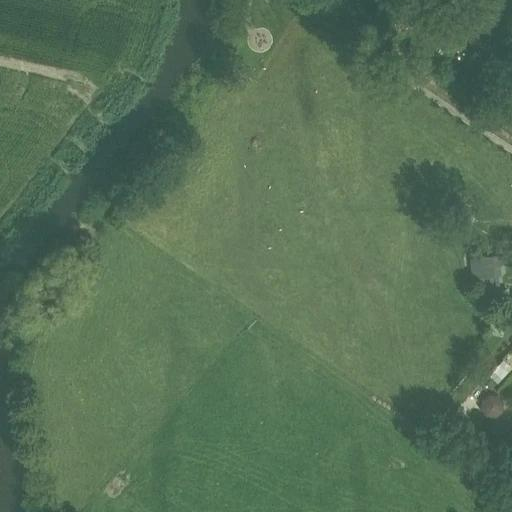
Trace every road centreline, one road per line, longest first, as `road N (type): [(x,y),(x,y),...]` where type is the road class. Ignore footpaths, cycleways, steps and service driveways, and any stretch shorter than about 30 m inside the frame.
road 1 (track): [(511,470),(257,306)]
road 2 (track): [(509,314),(418,412)]
